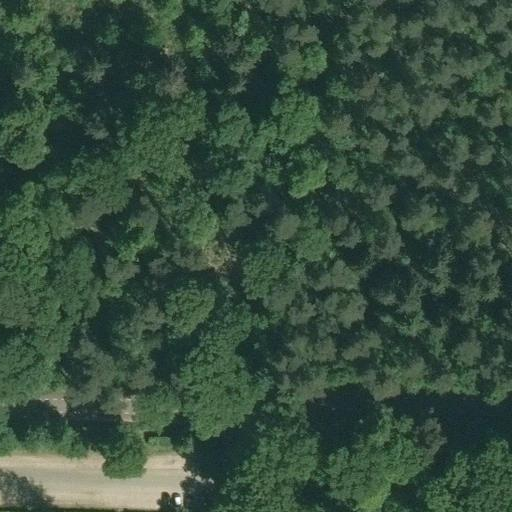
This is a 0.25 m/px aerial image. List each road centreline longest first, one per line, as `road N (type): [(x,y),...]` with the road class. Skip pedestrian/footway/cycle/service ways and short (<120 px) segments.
road 1 (unclassified): [(511,407),(0,405)]
road 2 (track): [(233,0),(307,93),(332,154),(312,225),(247,370),(244,406)]
